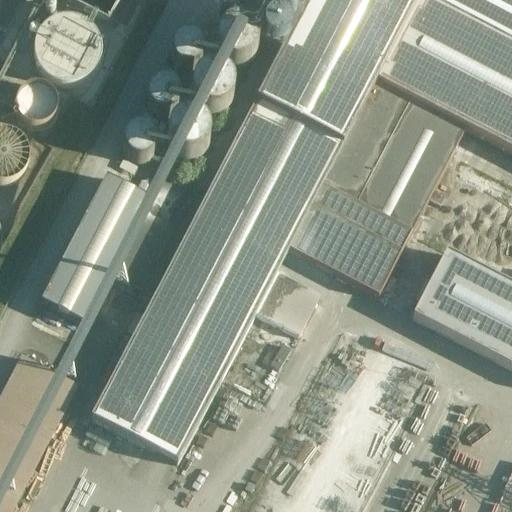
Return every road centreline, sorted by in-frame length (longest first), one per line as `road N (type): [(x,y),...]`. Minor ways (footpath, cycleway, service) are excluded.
road 1 (unclassified): [(182,0),(52,247),(26,309),(17,376),(0,415)]
road 2 (unknown): [(361,297),(511,384)]
